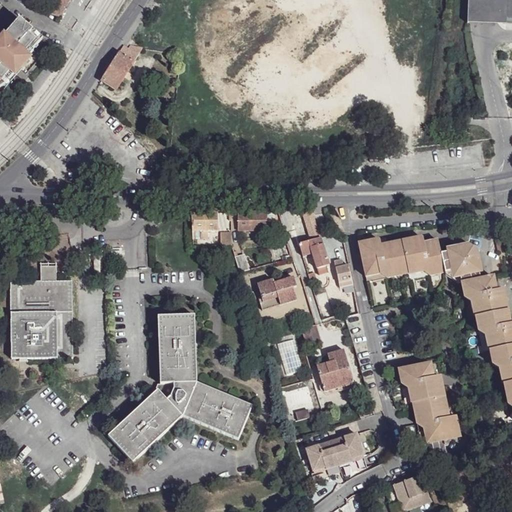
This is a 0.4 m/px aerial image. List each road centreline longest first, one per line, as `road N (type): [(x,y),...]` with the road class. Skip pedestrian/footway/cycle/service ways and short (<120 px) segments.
road 1 (residential): [(342,223),(400,460),(310,511)]
road 2 (secondary): [(334,192),(136,202),(33,198),(3,182)]
road 3 (secondary): [(141,0),(65,115),(3,182)]
road 4 (secondary): [(504,180),(334,192)]
road 5 (residential): [(342,223),(510,214)]
